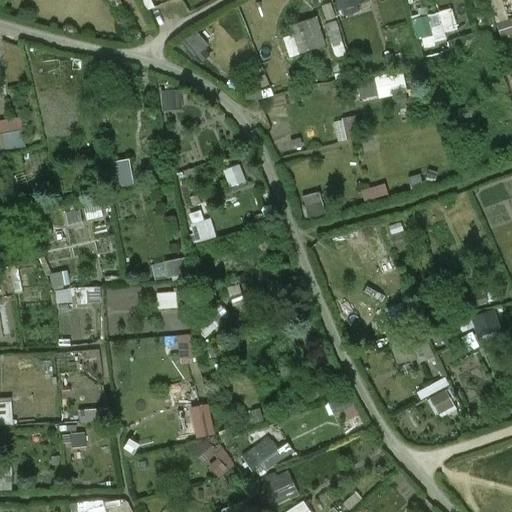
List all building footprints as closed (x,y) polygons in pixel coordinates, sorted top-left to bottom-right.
[(155,10),(150,0),(147,0),(143,2),(148,13),(155,10)] [(359,0),(336,0),(340,12),(361,6),(359,0)] [(511,0),(490,0),(501,41),(511,37),(511,0)] [(334,20),(330,5),(322,7),(327,22),(334,20)] [(439,14),(413,22),(418,41),(445,33),(439,14)] [(317,19),(290,28),(293,37),(300,57),(327,49),(317,19)] [(338,23),(326,27),(336,60),(348,56),(338,23)] [(197,32),(180,48),(191,60),(208,44),(197,32)] [(300,57),(293,37),(284,40),(290,60),(300,57)] [(349,64),(333,68),(335,75),(351,71),(349,64)] [(346,75),(335,77),(336,83),(348,81),(346,75)] [(266,77),(259,79),(262,90),(269,87),(266,77)] [(376,80),(357,84),(360,102),(379,99),(376,80)] [(245,96),(247,104),(262,100),(260,92),(245,96)] [(22,120),(0,123),(0,135),(24,132),(22,120)] [(358,128),(344,131),(347,141),(360,138),(358,128)] [(24,132),(0,135),(0,139),(2,152),(27,148),(24,132)] [(301,140),(289,143),(292,152),(304,149),(301,140)] [(19,155),(0,159),(0,177),(23,172),(19,155)] [(133,180),(131,165),(111,167),(113,182),(133,180)] [(239,167),(223,173),(232,195),(248,190),(239,167)] [(377,180),(368,182),(372,198),(382,195),(377,180)] [(422,184),(409,188),(411,194),(423,190),(422,184)] [(369,189),(361,191),(364,200),(371,198),(369,189)] [(320,195),(302,198),(308,221),(325,217),(320,195)] [(101,204),(84,208),(88,223),(105,219),(101,204)] [(80,211),(62,215),(65,229),(83,226),(80,211)] [(389,228),(392,237),(404,232),(401,224),(389,228)] [(88,229),(68,233),(71,246),(91,242),(88,229)] [(0,241),(0,244),(2,252),(13,250),(11,240),(0,241)] [(404,242),(395,246),(400,258),(410,254),(404,242)] [(183,255),(153,263),(158,282),(188,275),(183,255)] [(16,268),(0,271),(0,280),(4,299),(22,295),(16,268)] [(50,275),(53,289),(69,286),(66,272),(50,275)] [(397,272),(378,278),(382,291),(401,284),(397,272)] [(421,273),(405,281),(419,309),(435,301),(421,273)] [(494,284),(484,288),(491,304),(501,300),(494,284)] [(54,292),(55,305),(73,304),(71,291),(54,292)] [(215,291),(204,295),(207,304),(219,300),(215,291)] [(80,293),(80,306),(101,305),(101,293),(80,293)] [(186,293),(156,296),(158,312),(188,309),(186,293)] [(485,299),(469,305),(472,313),(488,307),(485,299)] [(405,303),(386,310),(396,333),(414,326),(405,303)] [(232,316),(223,307),(197,330),(206,340),(232,316)] [(494,310),(458,325),(462,334),(475,329),(479,338),(484,336),(487,344),(498,340),(495,332),(502,330),(494,310)] [(68,317),(58,319),(59,333),(70,332),(68,317)] [(440,327),(442,332),(452,328),(450,323),(440,327)] [(407,334),(419,366),(435,360),(423,328),(407,334)] [(391,344),(393,350),(407,344),(405,338),(391,344)] [(178,340),(180,364),(195,363),(193,339),(178,340)] [(131,344),(132,360),(177,357),(176,341),(131,344)] [(53,362),(41,363),(42,382),(55,381),(53,362)] [(202,362),(189,365),(199,406),(211,404),(202,362)] [(127,386),(125,374),(113,376),(115,388),(127,386)] [(417,392),(421,401),(449,388),(444,378),(417,392)] [(75,390),(60,392),(64,421),(78,419),(75,390)] [(447,393),(431,401),(440,420),(457,411),(447,393)] [(11,401),(0,401),(0,423),(12,423),(11,401)] [(176,413),(180,434),(195,431),(197,441),(215,437),(209,407),(176,413)] [(260,410),(251,413),(255,426),(264,423),(260,410)] [(28,412),(13,413),(14,425),(28,424),(28,412)] [(72,437),(73,451),(86,449),(85,435),(72,437)] [(192,453),(203,465),(216,453),(205,442),(192,453)] [(280,461),(269,446),(255,455),(252,450),(242,457),(256,478),(280,461)] [(10,457),(0,457),(0,491),(11,491),(10,457)] [(227,472),(218,461),(209,469),(219,480),(227,472)] [(259,484),(270,510),(300,498),(290,472),(259,484)] [(77,481),(72,478),(68,487),(74,489),(77,481)] [(360,502),(354,496),(345,506),(351,511),(360,502)] [(128,511),(125,501),(104,504),(106,511),(128,511)] [(219,511),(252,511),(248,501),(219,511)] [(86,503),(68,505),(70,511),(102,511),(100,505),(89,508),(86,503)]
